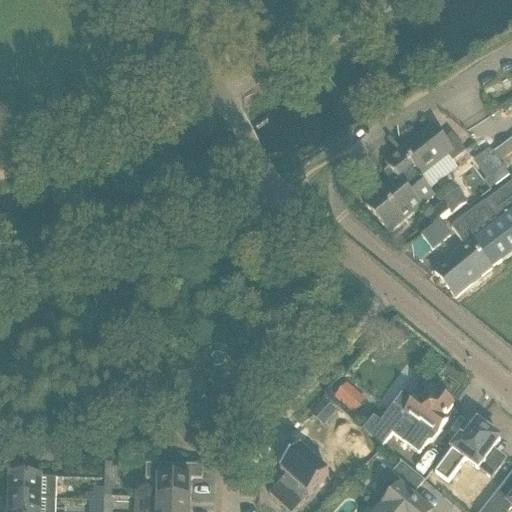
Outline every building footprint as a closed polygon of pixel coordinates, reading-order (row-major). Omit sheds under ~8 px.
[(433,128),(401,153),(421,178),(431,191),(457,170),(452,164),(466,154),(452,136),(444,143),(433,128)] [(511,137),(480,160),(490,174),(511,158),(511,137)] [(421,209),(422,209),(434,199),(413,175),(415,174),(399,155),(385,166),(396,180),(421,209)] [(487,172),(475,180),(483,193),(496,185),(487,172)] [(396,180),(386,188),(365,206),(390,236),(421,209),(396,180)] [(511,184),(493,198),(450,230),(465,248),(434,274),(455,300),(491,272),(511,256),(511,184)] [(457,191),(441,203),(451,217),(467,205),(457,191)] [(442,207),(437,211),(444,221),(450,216),(442,207)] [(429,217),(426,219),(434,229),(434,228),(440,224),(444,221),(437,211),(429,217)] [(421,239),(433,253),(451,238),(440,224),(434,228),(434,229),(421,239)] [(259,255),(271,295),(287,290),(275,250),(259,255)] [(344,389),(343,390),(335,399),(353,416),(363,406),(344,389)] [(373,420),(363,432),(371,439),(382,450),(392,437),(419,456),(428,444),(432,443),(447,423),(445,421),(447,418),(445,417),(453,407),(439,397),(437,400),(429,394),(421,405),(417,401),(406,415),(397,409),(394,414),(391,412),(381,426),(373,420)] [(324,402),(314,412),(326,423),(336,413),(324,402)] [(491,480),(504,463),(506,461),(493,451),(500,442),(477,425),(464,443),(461,441),(435,475),(448,485),(465,462),(478,472),(479,471),(491,480)] [(286,477),(269,496),(286,511),(295,511),(329,476),(300,450),(280,472),(286,477)] [(330,467),(343,478),(357,462),(343,451),(330,467)] [(427,511),(424,509),(411,499),(423,484),(425,485),(426,484),(400,463),(399,464),(401,465),(393,475),(405,485),(401,490),(400,490),(382,511),(383,511),(427,511)] [(104,464),(103,490),(103,499),(112,499),(113,465),(104,464)] [(203,468),(158,466),(146,466),(146,481),(158,482),(157,500),(190,501),(191,481),(202,481),(203,468)] [(511,474),(482,511),(508,511),(511,508),(511,474)] [(55,481),(42,481),(42,479),(9,478),(9,500),(55,501),(55,481)] [(95,490),(94,503),(103,503),(103,499),(103,490),(95,490)] [(103,499),(103,503),(103,511),(111,511),(112,499),(103,499)] [(157,500),(143,499),(134,499),(133,511),(189,511),(190,501),(157,500)] [(54,511),(55,501),(9,500),(8,511),(54,511)] [(94,511),(102,511),(103,511),(103,503),(94,503),(94,511)]
